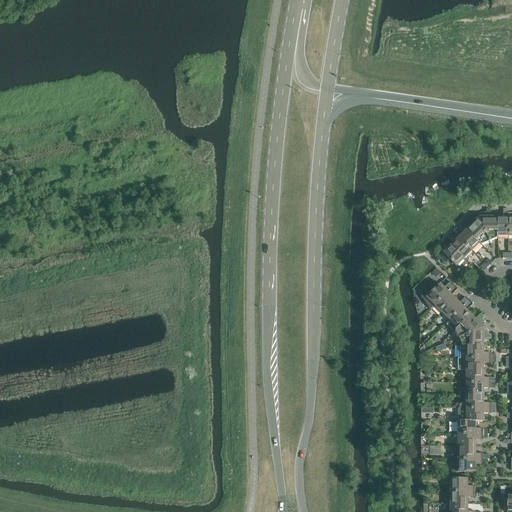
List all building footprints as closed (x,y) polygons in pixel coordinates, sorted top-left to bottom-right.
[(471,225),(467,230),(482,245),(498,238),(498,236),(497,236),(497,217),(491,217),(491,209),(487,209),(487,212),(471,218),(469,217),(466,220),(471,225)] [(503,217),(497,217),(497,236),(498,236),(508,236),(508,213),(503,213),(503,217)] [(460,231),(457,235),(473,251),(480,243),(482,245),(467,230),(463,234),(460,231)] [(455,241),(451,245),(465,258),(473,251),(457,235),(453,238),(455,241)] [(465,258),(451,245),(447,249),(445,247),(437,254),(447,264),(450,260),(457,266),(458,265),(461,267),(464,267),(466,264),(466,261),(464,259),(465,258)] [(440,283),(436,288),(431,283),(421,297),(431,309),(435,305),(454,286),(451,282),(445,288),(440,283)] [(435,305),(442,313),(456,299),(452,295),(458,289),(454,286),(435,305)] [(442,313),(450,320),(469,301),(466,297),(460,303),(456,299),(442,313)] [(454,330),(455,329),(457,327),(458,328),(471,314),(467,310),(473,304),(469,301),(450,320),(447,323),(454,330)] [(455,329),(462,345),(484,345),(484,339),(491,339),(491,334),(489,334),(483,318),(484,317),(481,314),(476,319),(471,314),(458,328),(457,327),(455,329)] [(461,358),(466,358),(491,358),(491,353),(484,353),(484,345),(462,345),(461,345),(461,358)] [(466,358),(466,370),(484,370),(484,363),(491,363),(491,358),(466,358)] [(466,370),(466,382),(495,382),(495,377),(484,377),(484,370),(466,370)] [(466,382),(467,394),(484,394),(484,387),(495,387),(495,382),(466,382)] [(467,394),(467,407),(491,407),(491,401),(484,401),(484,394),(467,394)] [(491,407),(467,407),(467,408),(458,408),(458,420),(467,420),(467,421),(476,421),(484,421),(484,413),(491,413),(491,407)] [(458,420),(458,434),(488,434),(488,429),(484,429),(476,429),(476,421),(467,421),(467,420),(458,420)] [(458,434),(458,446),(476,446),(476,439),(483,439),(483,438),(488,438),(488,434),(458,434)] [(458,459),(483,459),(488,459),(488,454),(483,454),(476,454),(476,446),(458,446),(458,459)] [(483,459),(458,459),(458,472),(476,472),(476,464),(483,464),(483,459)] [(450,478),(450,491),(475,491),(475,486),(468,486),(468,478),(450,478)] [(450,491),(450,504),(468,503),(468,496),(476,496),(475,491),(450,491)] [(450,504),(450,511),(475,511),(476,511),(468,511),(468,503),(450,504)]
